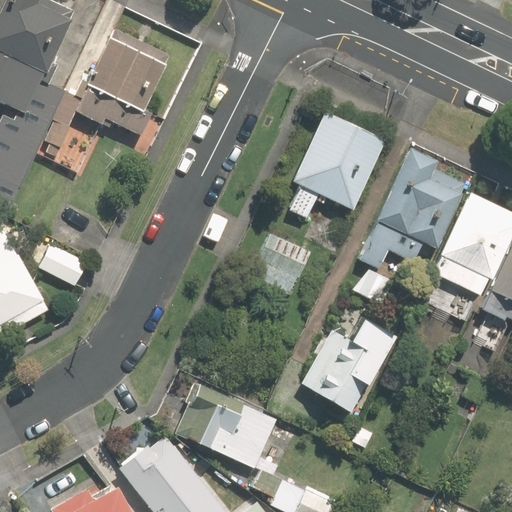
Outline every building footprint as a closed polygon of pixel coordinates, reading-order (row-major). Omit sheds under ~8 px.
[(3,0),(0,8),(0,97),(29,110),(43,79),(75,7),(58,0),(3,0)] [(67,91),(44,140),(57,146),(74,109),(101,122),(104,116),(141,134),(152,110),(144,107),(165,63),(108,36),(87,80),(81,77),(73,94),(67,91)] [(63,88),(43,79),(29,110),(23,123),(2,114),(0,118),(0,204),(9,209),(63,88)] [(316,191),(350,207),(382,137),(323,110),(291,180),(299,184),(288,207),(305,215),(316,191)] [(421,240),(437,247),(464,188),(431,173),(438,159),(407,145),(357,256),(378,266),(386,249),(412,260),(421,240)] [(511,221),(511,210),(468,190),(430,274),(478,295),(511,221)] [(0,322),(42,299),(3,227),(0,228),(0,322)] [(311,251),(270,232),(253,268),(294,287),(311,251)] [(511,240),(481,307),(511,321),(511,240)] [(50,243),(39,266),(75,284),(86,261),(50,243)] [(331,329),(301,382),(350,409),(380,356),(331,329)] [(460,395),(478,402),(487,381),(470,373),(460,395)] [(199,380),(175,430),(254,468),(278,418),(199,380)] [(376,432),(353,419),(344,436),(367,449),(376,432)] [(146,443),(117,465),(152,511),(226,511),(170,439),(153,452),(146,443)] [(268,502),(289,511),(328,511),(333,501),(261,467),(252,485),(272,494),(268,502)] [(48,508),(50,511),(131,511),(118,487),(93,499),(88,488),(48,508)] [(262,511),(254,501),(240,511),(262,511)]
